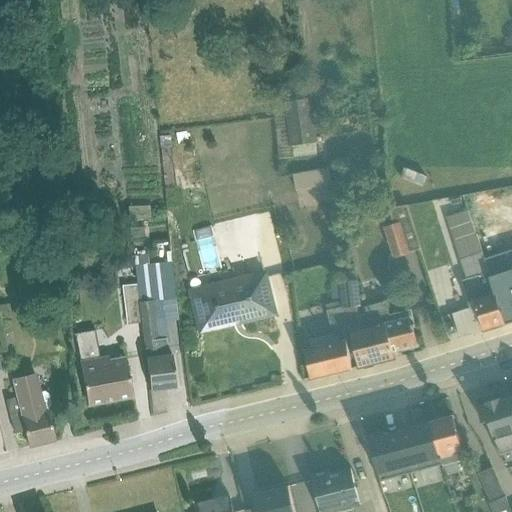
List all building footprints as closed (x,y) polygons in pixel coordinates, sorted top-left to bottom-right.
[(322,86),(281,91),(286,134),(327,129),(322,86)] [(412,114),(411,95),(399,95),(399,115),(412,114)] [(340,170),(307,173),(309,190),(342,187),(340,170)] [(310,191),(311,205),(338,204),(337,190),(310,191)] [(490,190),(468,193),(472,229),(495,225),(490,190)] [(501,324),(486,272),(480,255),(472,229),(466,210),(445,218),(464,280),(459,282),(477,332),(501,324)] [(408,263),(424,259),(416,226),(400,230),(408,263)] [(501,324),(511,320),(511,245),(480,255),(486,272),(501,324)] [(200,333),(278,313),(267,267),(189,287),(200,333)] [(331,270),(306,271),(306,289),(319,289),(319,304),(332,304),(331,270)] [(372,293),(367,278),(343,285),(347,300),(372,293)] [(140,324),(153,324),(151,286),(138,287),(140,324)] [(353,368),(389,359),(388,354),(417,347),(408,309),(387,314),(385,298),(342,308),(344,331),(347,332),(353,368)] [(301,380),(347,368),(339,306),(295,315),(301,380)] [(156,309),(159,329),(173,328),(170,307),(156,309)] [(154,389),(181,386),(177,346),(150,349),(154,389)] [(90,403),(136,393),(128,356),(82,367),(90,403)] [(30,446),(58,438),(38,370),(10,378),(30,446)] [(503,469),(511,466),(511,393),(480,404),(503,469)] [(456,460),(464,458),(453,413),(427,421),(439,463),(443,476),(460,471),(456,460)] [(439,463),(427,421),(393,430),(405,473),(439,463)] [(405,473),(393,430),(362,439),(375,481),(405,473)] [(510,511),(493,466),(476,476),(495,511),(510,511)] [(347,511),(360,510),(351,467),(312,475),(320,511),(347,511)] [(294,511),(288,484),(239,496),(243,511),(294,511)] [(195,511),(233,511),(229,494),(193,503),(195,511)]
